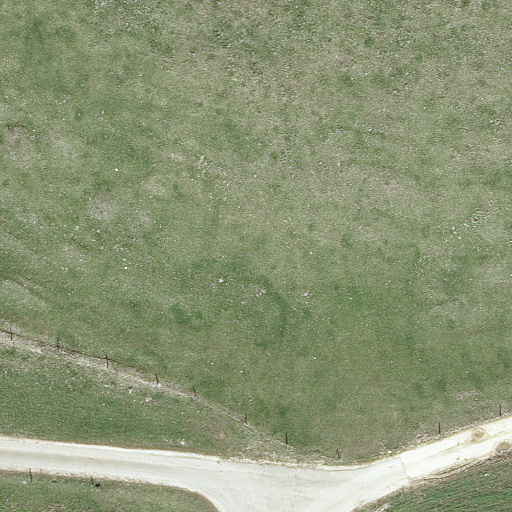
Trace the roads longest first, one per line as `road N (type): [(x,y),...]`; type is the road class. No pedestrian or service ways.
road 1 (track): [(273,511),(148,470),(0,453)]
road 2 (track): [(292,511),(511,443)]
